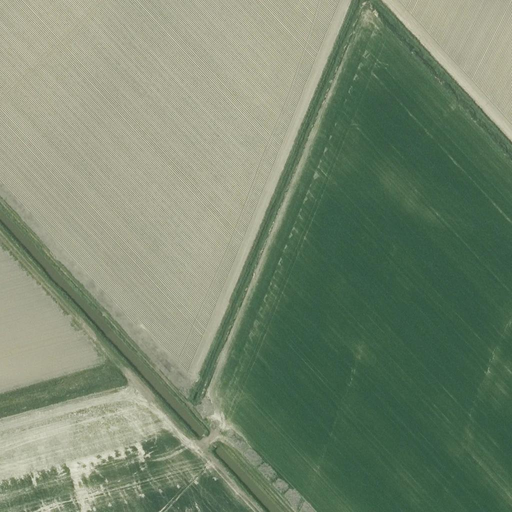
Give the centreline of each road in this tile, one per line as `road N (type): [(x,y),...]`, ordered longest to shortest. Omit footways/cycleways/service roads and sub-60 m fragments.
road 1 (track): [(0,406),(129,387),(185,440),(215,440)]
road 2 (track): [(129,387),(125,369),(0,233)]
